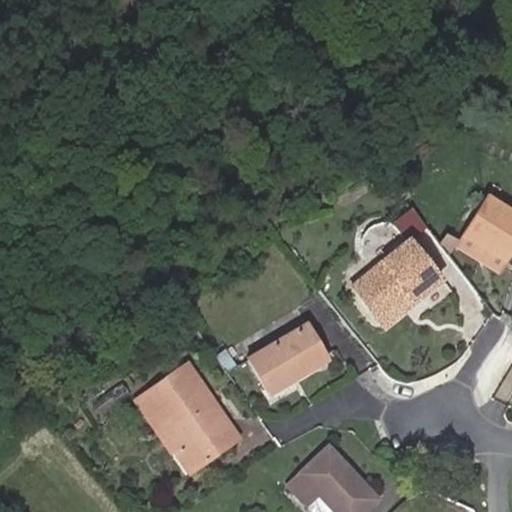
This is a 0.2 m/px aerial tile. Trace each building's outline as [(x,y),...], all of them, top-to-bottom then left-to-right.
[(511,194),(498,186),(464,238),(507,265),(511,257),(511,194)] [(358,282),(387,311),(414,287),(421,296),(447,273),(414,232),(358,282)] [(319,315),(256,345),(269,375),(299,362),(302,369),(336,352),(319,315)] [(197,465),(247,431),(193,354),(154,381),(192,436),(182,443),(197,465)] [(192,436),(154,381),(139,392),(176,446),(182,443),(192,436)] [(324,483),(351,511),(357,511),(382,491),(334,439),(295,474),(314,494),(324,483)]
